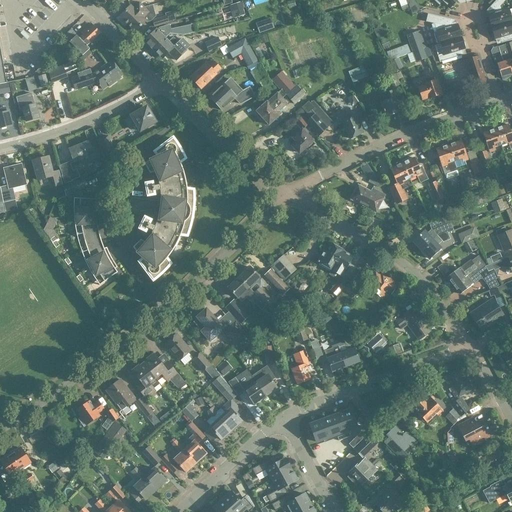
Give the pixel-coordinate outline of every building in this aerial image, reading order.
[(488,15),(492,27),(511,21),(508,9),(501,11),(500,6),(505,0),(496,0),(490,7),(491,7),(493,9),(496,8),(498,12),(488,15)] [(245,8),(243,2),(231,6),(232,7),(230,7),(234,18),(235,17),(235,18),(245,15),(243,8),(245,8)] [(144,7),(139,3),(134,8),(131,5),(120,16),(127,24),(144,7)] [(144,7),(127,24),(135,32),(146,21),(147,23),(151,21),(156,16),(154,10),(153,11),(151,5),(144,7)] [(368,7),(350,13),(335,18),(336,21),(351,16),(355,29),(369,25),(366,16),(370,15),(368,7)] [(441,43),(461,37),(457,25),(448,28),(447,24),(450,23),(451,20),(451,19),(428,14),(426,22),(427,22),(442,25),(444,29),(434,33),(437,44),(441,43)] [(166,16),(152,21),(154,27),(168,23),(166,16)] [(270,17),(255,23),(258,32),(273,27),(270,17)] [(511,21),(492,27),(495,38),(500,37),(502,42),(501,42),(501,43),(511,39),(511,21)] [(93,26),(88,31),(85,28),(81,33),(83,35),(80,39),(87,46),(93,41),(94,42),(98,38),(97,37),(100,33),(93,26)] [(60,39),(65,44),(76,34),(71,29),(60,39)] [(153,50),(165,38),(157,29),(145,41),(153,50)] [(412,53),(424,49),(426,48),(420,31),(406,36),(412,53)] [(268,41),(266,34),(259,36),(261,43),(268,41)] [(87,46),(80,39),(77,36),(70,43),(67,46),(77,57),(81,54),(83,56),(90,49),(87,46)] [(209,53),(233,42),(230,36),(219,41),(217,38),(204,44),(209,53)] [(441,43),(444,54),(438,56),(440,62),(462,56),(462,55),(461,55),(460,50),(464,48),(461,37),(441,43)] [(169,42),(165,38),(153,50),(162,59),(168,52),(176,60),(190,47),(184,40),(180,45),(173,38),(169,42)] [(244,39),(226,49),(232,59),(240,55),(247,67),(257,61),(244,39)] [(406,39),(386,45),(389,53),(408,47),(406,39)] [(407,58),(413,56),(410,47),(403,49),(407,58)] [(427,58),(424,49),(412,53),(416,62),(427,58)] [(501,50),(505,62),(498,64),(502,77),(503,80),(510,77),(509,74),(511,73),(511,65),(506,49),(501,50)] [(484,74),(481,65),(478,56),(466,60),(467,64),(469,64),(471,68),(469,68),(472,78),(464,80),(466,88),(485,81),(483,75),(484,74)] [(112,60),(92,74),(83,77),(82,76),(68,81),(72,91),(98,83),(102,89),(123,74),(112,60)] [(347,65),(349,80),(369,76),(367,61),(347,65)] [(74,62),(63,66),(66,74),(77,69),(74,62)] [(216,74),(215,73),(220,69),(214,62),(209,67),(206,63),(190,77),(196,83),(195,85),(199,89),(201,88),(201,89),(216,74)] [(258,62),(247,68),(250,73),(263,95),(273,88),(260,67),(258,62)] [(59,80),(67,77),(63,66),(55,69),(59,80)] [(400,85),(391,66),(383,70),(393,88),(400,85)] [(280,91),(277,94),(267,102),(266,101),(255,110),(261,116),(281,99),(282,99),(294,88),(281,72),(273,79),(280,88),(279,89),(280,91)] [(45,75),(39,76),(42,87),(48,86),(45,75)] [(33,77),(25,79),(28,92),(37,90),(33,77)] [(437,80),(423,85),(424,86),(418,88),(422,100),(428,98),(428,99),(442,94),(437,80)] [(224,84),(210,98),(222,111),(236,97),(224,84)] [(9,85),(0,86),(0,96),(10,94),(9,85)] [(294,106),(305,95),(296,86),(286,96),(294,106)] [(387,93),(389,99),(381,103),(387,117),(399,112),(394,98),(395,98),(392,91),(387,93)] [(35,104),(34,104),(31,93),(16,98),(19,110),(23,109),(27,121),(39,118),(35,104)] [(347,99),(352,107),(358,103),(353,95),(347,99)] [(286,104),(282,99),(281,99),(261,116),(268,125),(281,113),(278,111),(286,104)] [(308,125),(318,136),(333,123),(313,101),(311,103),(314,108),(311,110),(301,116),(308,125)] [(314,108),(311,103),(310,104),(308,102),(301,108),(294,113),(298,118),(301,116),(311,110),(314,108)] [(131,116),(140,131),(156,122),(147,106),(131,116)] [(9,111),(8,111),(7,109),(6,110),(6,107),(0,108),(0,127),(12,125),(9,111)] [(341,120),(350,139),(363,133),(354,113),(341,120)] [(308,125),(301,116),(298,118),(299,118),(294,122),(302,130),(293,138),(297,143),(293,146),(294,151),(294,152),(295,152),(299,153),(306,147),(309,151),(315,145),(306,135),(309,132),(305,128),(308,125)] [(506,126),(494,131),(499,146),(507,144),(507,145),(508,150),(511,148),(511,139),(511,140),(506,126)] [(499,146),(494,131),(481,135),(488,153),(493,152),(492,149),(499,146)] [(105,156),(114,152),(108,136),(99,140),(105,156)] [(194,202),(193,190),(187,190),(184,176),(180,163),(185,159),(180,148),(173,138),(155,152),(157,155),(144,164),(150,174),(154,172),(156,177),(151,178),(151,184),(146,184),(148,196),(160,194),(160,196),(160,199),(160,202),(160,204),(160,207),(160,209),(193,214),(194,202)] [(91,148),(89,142),(69,149),(74,162),(96,153),(94,147),(91,148)] [(466,165),(465,162),(466,161),(460,143),(447,147),(454,166),(455,169),(466,165)] [(435,151),(440,166),(438,167),(440,173),(442,172),(445,180),(447,181),(458,177),(455,169),(454,166),(447,147),(435,151)] [(490,164),(485,151),(478,154),(482,167),(490,164)] [(59,171),(52,173),(48,157),(33,160),(38,179),(51,176),(54,187),(63,184),(59,171)] [(353,162),(347,166),(353,174),(360,169),(362,172),(369,167),(363,158),(355,164),(353,162)] [(412,159),(401,165),(408,180),(415,176),(419,184),(426,180),(419,166),(417,168),(412,159)] [(474,175),(483,171),(479,159),(477,160),(470,163),(474,175)] [(0,187),(0,188),(3,203),(4,203),(6,212),(17,209),(12,188),(26,184),(21,163),(4,168),(8,185),(0,187)] [(389,171),(395,185),(388,188),(396,205),(407,200),(402,190),(411,186),(408,180),(401,165),(400,166),(398,164),(394,166),(394,169),(389,171)] [(69,173),(62,176),(65,184),(72,181),(69,173)] [(368,183),(373,185),(378,176),(373,174),(368,183)] [(379,177),(378,176),(373,185),(378,188),(384,185),(379,177)] [(64,188),(64,192),(67,196),(74,193),(87,186),(83,178),(64,188)] [(317,204),(337,192),(330,180),(310,192),(317,204)] [(442,194),(437,182),(429,185),(434,197),(442,194)] [(351,200),(363,206),(370,193),(358,186),(351,200)] [(472,197),(476,206),(492,200),(489,191),(472,197)] [(370,193),(363,206),(375,213),(382,199),(370,193)] [(73,211),(74,217),(99,215),(98,208),(98,204),(96,204),(96,200),(73,200),(73,206),(73,211)] [(461,211),(459,204),(450,207),(453,214),(461,211)] [(162,273),(170,264),(166,259),(174,248),(181,235),(187,236),(190,229),(192,221),(193,214),(160,209),(159,211),(159,213),(158,216),(157,220),(156,224),(145,218),(140,229),(145,231),(143,236),(148,238),(144,243),(140,240),(133,248),(142,260),(139,262),(153,280),(162,273)] [(76,235),(98,230),(97,227),(100,226),(99,219),(99,215),(74,217),(74,223),(75,229),(76,235)] [(436,236),(447,232),(444,225),(431,231),(436,236)] [(511,230),(507,232),(505,227),(495,231),(497,236),(504,252),(511,248),(511,230)] [(80,247),(81,253),(102,245),(101,240),(99,235),(98,230),(76,235),(78,241),(80,247)] [(477,238),(474,230),(459,236),(462,243),(477,238)] [(413,242),(421,251),(436,236),(431,231),(427,235),(424,232),(413,242)] [(450,239),(447,232),(436,236),(441,241),(442,243),(450,239)] [(441,241),(436,236),(421,251),(430,259),(440,249),(437,245),(441,241)] [(332,271),(334,266),(338,258),(343,252),(343,251),(332,244),(326,253),(324,252),(317,262),(331,271),(332,271)] [(86,264),(89,270),(111,258),(109,255),(108,251),(106,248),(104,249),(102,245),(81,253),(84,259),(86,264)] [(353,258),(343,252),(338,258),(334,266),(332,271),(341,276),(344,272),(353,258)] [(490,258),(492,264),(502,259),(499,253),(490,258)] [(283,255),(270,266),(283,282),(296,270),(283,255)] [(492,264),(485,267),(488,271),(493,270),(494,271),(502,267),(502,268),(510,268),(511,273),(511,255),(502,259),(492,264)] [(477,256),(471,260),(447,278),(453,286),(471,273),(473,275),(479,271),(485,267),(477,256)] [(100,277),(104,283),(117,273),(115,269),(117,267),(114,263),(111,258),(89,270),(94,278),(96,281),(100,277)] [(250,268),(239,278),(255,295),(261,290),(255,284),(260,279),(250,268)] [(460,295),(477,282),(480,280),(483,280),(486,285),(497,279),(493,270),(488,272),(485,268),(480,272),(479,271),(473,275),(471,273),(453,286),(460,295)] [(270,270),(264,275),(283,296),(289,291),(270,270)] [(375,301),(379,297),(381,299),(388,291),(391,293),(396,287),(393,284),(394,283),(382,274),(380,276),(375,272),(367,282),(373,286),(370,289),(372,291),(368,296),(375,301)] [(229,287),(228,288),(241,302),(246,297),(248,300),(249,298),(253,302),(257,298),(255,295),(239,278),(234,283),(232,281),(227,285),(229,287)] [(344,287),(338,282),(330,291),(336,296),(344,287)] [(351,282),(343,290),(349,295),(356,287),(351,282)] [(501,297),(498,287),(488,291),(490,297),(494,296),(495,299),(501,297)] [(493,300),(471,315),(480,329),(491,322),(492,324),(503,317),(493,300)] [(240,323),(247,316),(233,301),(226,308),(240,323)] [(415,307),(405,314),(401,308),(385,320),(390,326),(396,322),(401,329),(407,324),(419,340),(430,332),(418,316),(420,315),(415,307)] [(197,318),(192,323),(200,331),(199,332),(209,343),(224,330),(206,309),(197,318)] [(307,313),(306,315),(301,320),(311,330),(318,323),(307,313)] [(291,322),(298,340),(306,337),(299,318),(291,322)] [(245,336),(236,323),(222,332),(232,346),(245,336)] [(176,334),(165,344),(179,360),(191,351),(176,334)] [(387,341),(381,334),(368,345),(375,352),(387,341)] [(217,348),(223,350),(226,340),(219,338),(217,348)] [(343,339),(336,342),(338,348),(345,345),(343,339)] [(332,350),(338,348),(336,342),(330,344),(332,350)] [(345,345),(338,348),(345,367),(359,362),(353,348),(347,350),(345,345)] [(323,358),(319,347),(313,350),(317,360),(323,358)] [(345,367),(338,348),(332,350),(334,355),(327,357),(327,358),(322,360),(327,374),(345,367)] [(273,362),(272,350),(264,351),(266,363),(273,362)] [(293,355),(297,368),(292,370),(297,385),(310,380),(307,373),(309,372),(306,366),(309,365),(304,351),(293,355)] [(511,351),(503,356),(509,369),(511,367),(511,351)] [(203,373),(205,371),(211,366),(200,353),(192,360),(203,373)] [(147,361),(143,364),(155,380),(162,375),(168,382),(170,380),(177,387),(183,382),(168,362),(162,367),(153,355),(147,360),(147,361)] [(223,376),(231,369),(225,361),(217,368),(223,376)] [(159,385),(155,380),(143,364),(139,367),(138,366),(132,371),(141,383),(135,387),(146,400),(155,393),(153,390),(159,385)] [(211,366),(205,371),(209,375),(215,370),(211,366)] [(243,385),(255,377),(250,370),(238,378),(243,385)] [(472,389),(467,380),(462,383),(455,371),(447,376),(447,377),(445,379),(455,398),(458,396),(458,397),(472,389)] [(256,384),(265,396),(276,388),(268,376),(256,384)] [(219,377),(214,381),(212,383),(222,395),(229,388),(219,377)] [(243,393),(234,380),(228,384),(237,397),(243,393)] [(135,401),(133,398),(120,381),(106,392),(116,405),(117,405),(121,411),(135,401)] [(265,396),(256,384),(244,391),(253,404),(265,396)] [(429,396),(425,399),(424,398),(413,408),(419,413),(418,414),(420,416),(419,417),(423,421),(424,420),(427,422),(435,414),(437,416),(443,410),(429,396)] [(135,403),(146,418),(152,413),(141,398),(135,403)] [(470,409),(461,398),(451,406),(460,417),(470,409)] [(211,409),(215,414),(231,432),(241,423),(229,410),(236,404),(231,399),(218,411),(213,406),(211,409)] [(98,403),(92,407),(89,403),(77,411),(86,426),(99,418),(97,414),(103,410),(98,403)] [(182,411),(191,422),(199,416),(194,410),(194,409),(190,404),(182,411)] [(207,413),(211,417),(215,414),(211,409),(207,413)] [(460,417),(452,409),(448,413),(448,414),(456,421),(460,417)] [(112,410),(106,414),(108,416),(101,426),(107,430),(113,420),(117,417),(112,410)] [(316,423),(310,425),(310,427),(311,430),(308,432),(308,431),(307,431),(311,438),(314,437),(316,442),(357,427),(355,422),(358,421),(356,413),(355,414),(352,415),(351,412),(350,410),(343,413),(330,418),(324,420),(316,423)] [(37,417),(41,423),(47,420),(43,414),(37,417)] [(211,427),(210,429),(221,441),(231,432),(215,414),(211,417),(206,422),(211,427)] [(484,441),(483,439),(490,435),(482,420),(475,424),(472,418),(457,426),(465,441),(468,439),(471,445),(476,443),(477,445),(484,441)] [(161,424),(157,419),(151,423),(155,428),(161,424)] [(117,444),(127,431),(115,422),(105,435),(117,444)] [(185,429),(199,443),(205,437),(192,423),(190,424),(189,422),(185,425),(187,427),(185,429)] [(367,428),(352,439),(356,445),(371,433),(367,428)] [(406,431),(403,434),(401,432),(400,433),(395,428),(387,436),(390,438),(385,443),(402,461),(407,456),(404,452),(410,447),(412,449),(418,443),(406,431)] [(379,441),(371,433),(355,449),(362,457),(379,441)] [(104,460),(113,447),(102,439),(92,452),(104,460)] [(181,455),(174,461),(167,454),(160,460),(161,461),(173,474),(180,467),(186,474),(196,464),(184,452),(175,442),(172,446),(181,455)] [(194,443),(184,452),(196,464),(206,455),(194,443)] [(142,453),(155,467),(161,461),(160,460),(148,447),(142,453)] [(15,451),(9,454),(20,471),(30,464),(20,450),(16,453),(15,451)] [(498,451),(485,458),(491,469),(504,462),(498,451)] [(481,460),(477,453),(468,458),(472,465),(481,460)] [(20,471),(9,454),(4,458),(5,459),(0,463),(10,477),(20,471)] [(55,460),(61,468),(68,462),(62,455),(55,460)] [(51,456),(45,461),(50,466),(55,462),(51,456)] [(273,465),(269,459),(252,469),(255,476),(266,470),(271,480),(291,469),(285,458),(273,465)] [(349,473),(351,474),(347,478),(355,486),(359,483),(362,485),(376,471),(374,469),(371,466),(365,459),(360,464),(359,463),(349,473)] [(377,460),(371,466),(374,469),(380,463),(377,460)] [(130,473),(139,483),(134,488),(137,492),(132,497),(139,505),(145,500),(145,501),(156,491),(144,479),(135,469),(130,473)] [(297,480),(291,469),(271,480),(277,490),(263,498),(265,503),(269,501),(270,503),(288,493),(284,487),(297,480)] [(154,470),(144,479),(156,491),(166,482),(154,470)] [(393,487),(402,478),(397,473),(388,482),(393,487)] [(30,474),(24,478),(27,483),(28,482),(33,479),(30,474)] [(254,488),(250,480),(245,483),(249,490),(254,488)] [(511,483),(503,488),(500,481),(490,487),(490,488),(482,492),(489,504),(506,495),(509,501),(511,499),(511,483)] [(108,511),(127,511),(119,502),(124,497),(115,487),(106,496),(115,506),(109,511),(108,511)] [(375,504),(382,511),(388,511),(402,498),(392,487),(375,504)] [(228,491),(220,498),(232,511),(241,511),(245,508),(249,511),(254,507),(244,497),(239,501),(231,492),(230,493),(228,491)] [(292,501),(289,495),(271,504),(275,511),(281,508),(283,511),(296,511),(311,504),(305,494),(292,501)] [(232,511),(220,498),(212,506),(214,508),(213,508),(216,511),(232,511)] [(108,511),(109,511),(100,500),(95,504),(102,511),(108,511)] [(412,511),(428,511),(429,511),(421,500),(410,508),(412,511)]
